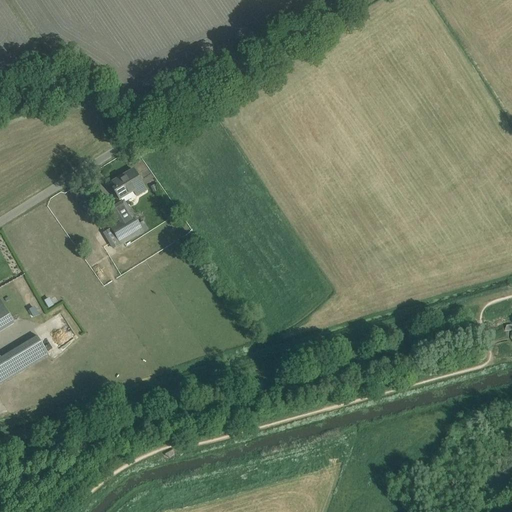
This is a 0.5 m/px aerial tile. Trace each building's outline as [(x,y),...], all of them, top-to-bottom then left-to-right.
[(122,177),(113,183),(115,187),(115,188),(113,189),(118,197),(120,200),(134,192),(136,195),(143,191),(145,190),(141,183),(138,178),(133,170),(122,176),(122,177)] [(118,240),(141,227),(133,215),(111,228),(118,240)] [(114,249),(120,245),(110,229),(104,232),(114,249)] [(5,256),(0,258),(0,272),(11,267),(5,256)] [(0,331),(14,322),(5,309),(0,301),(0,331)] [(38,336),(0,358),(0,384),(49,355),(38,336)] [(173,449),(173,448),(163,452),(164,454),(169,457),(173,455),(173,449)]
